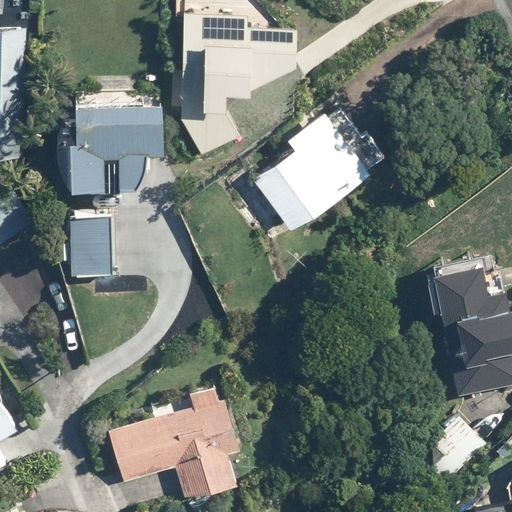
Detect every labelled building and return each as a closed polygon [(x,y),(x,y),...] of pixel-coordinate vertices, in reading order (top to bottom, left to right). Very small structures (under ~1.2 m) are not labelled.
[(185,0),(180,103),(200,142),(239,123),(227,99),(246,78),(295,51),(297,13),(245,10),(245,0),(185,0)] [(0,237),(37,215),(11,175),(12,146),(26,147),(30,19),(0,17),(0,237)] [(144,138),(158,137),(157,87),(84,88),(85,105),(75,105),(76,176),(144,175),(144,138)] [(303,136),(259,171),(293,215),(390,139),(373,118),(366,124),(344,97),(336,103),(333,99),(296,127),(303,136)] [(113,208),(74,208),(75,269),(114,268),(113,208)] [(511,287),(505,243),(441,254),(462,383),(511,374),(511,287)] [(201,394),(114,421),(130,473),(180,457),(190,488),(241,472),(232,441),(248,436),(232,384),(226,386),(222,372),(197,380),(201,394)] [(0,429),(25,415),(0,375),(0,429)] [(511,511),(511,501),(485,506),(486,511),(480,511),(511,511)]
